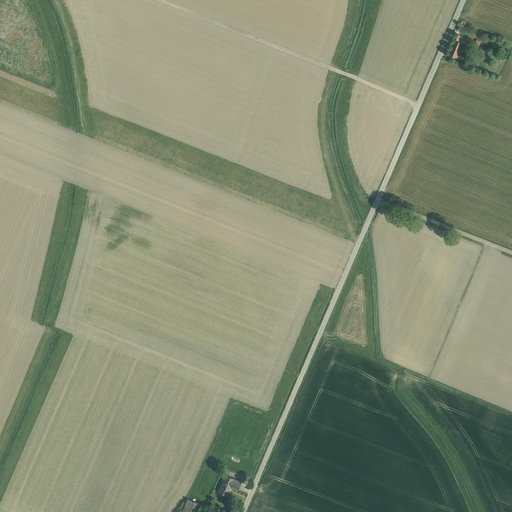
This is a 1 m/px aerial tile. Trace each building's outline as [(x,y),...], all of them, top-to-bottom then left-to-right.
[(456,40),(463,44),(466,45),(468,39),(458,34),(457,37),(456,40)] [(468,39),(466,45),(473,47),(475,42),(468,39)] [(463,44),(456,40),(450,55),(457,58),(463,44)] [(225,475),(218,492),(227,496),(230,486),(237,489),(240,482),(225,475)] [(187,498),(181,511),(196,511),(200,503),(195,501),(196,500),(193,498),(193,500),(187,498)]
